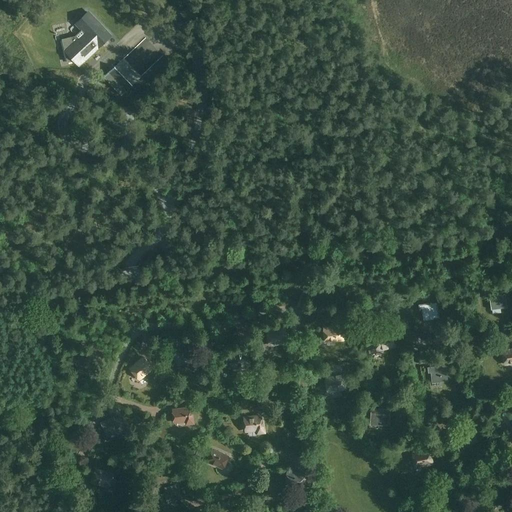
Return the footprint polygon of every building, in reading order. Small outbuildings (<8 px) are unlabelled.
[(189,23),(199,13),(190,3),(180,13),(189,23)] [(75,37),(63,40),(68,61),(75,60),(79,64),(110,35),(89,13),(80,21),(87,29),(77,39),(75,37)] [(115,66),(104,76),(122,95),(133,85),(115,66)] [(487,300),(489,300),(491,307),(500,305),(501,308),(507,307),(505,294),(499,295),(499,292),(486,294),(487,300)] [(422,310),(423,317),(432,315),(433,319),(440,318),(438,304),(432,305),(431,302),(419,304),(419,310),(422,310)] [(343,340),(342,326),(324,328),(325,342),(343,340)] [(269,345),(287,343),(285,329),(267,332),(269,345)] [(377,350),(395,346),(392,333),(374,337),(377,350)] [(179,355),(194,349),(188,337),(180,340),(179,338),(172,341),(179,355)] [(505,364),(511,362),(511,349),(502,351),(505,364)] [(235,368),(255,364),(253,350),(233,353),(235,368)] [(95,367),(89,355),(81,360),(80,358),(74,361),(81,374),(95,367)] [(144,357),(131,369),(139,379),(153,367),(144,357)] [(428,372),(431,372),(432,379),(441,379),(442,382),(448,381),(447,368),(441,368),(440,365),(428,367),(428,372)] [(343,375),(325,378),(327,391),(345,389),(343,375)] [(187,421),(187,424),(193,423),(191,407),(173,409),(173,415),(176,415),(177,422),(187,421)] [(373,414),(373,422),(383,422),(383,425),(389,425),(390,412),(384,411),(384,409),(371,408),(371,414),(373,414)] [(111,418),(104,421),(111,435),(126,428),(120,416),(112,420),(111,418)] [(244,418),(245,424),(248,423),(248,431),(258,430),(258,433),(265,432),(263,416),(244,418)] [(471,440),(471,443),(478,442),(475,429),(469,430),(468,427),(456,430),(458,438),(460,438),(461,442),(471,440)] [(207,461),(224,469),(229,456),(213,449),(207,461)] [(433,463),(430,450),(412,454),(415,467),(433,463)] [(96,469),(96,470),(92,482),(109,487),(113,474),(96,469)] [(286,485),(304,487),(305,474),(287,472),(286,485)] [(165,493),(168,504),(180,501),(176,485),(169,487),(170,492),(165,493)]
